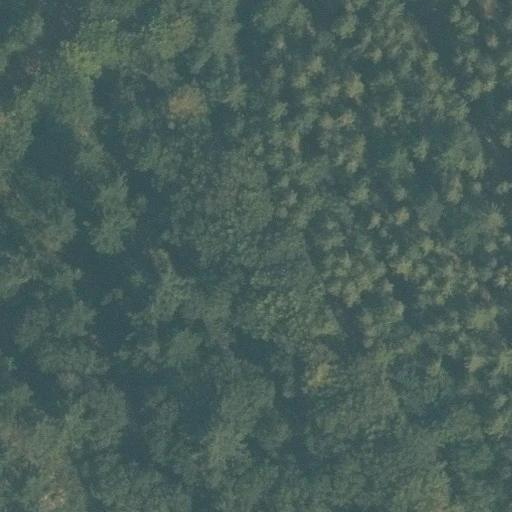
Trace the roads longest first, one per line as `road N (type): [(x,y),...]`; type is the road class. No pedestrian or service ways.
road 1 (unclassified): [(388,511),(106,45)]
road 2 (unclassified): [(106,45),(0,132)]
